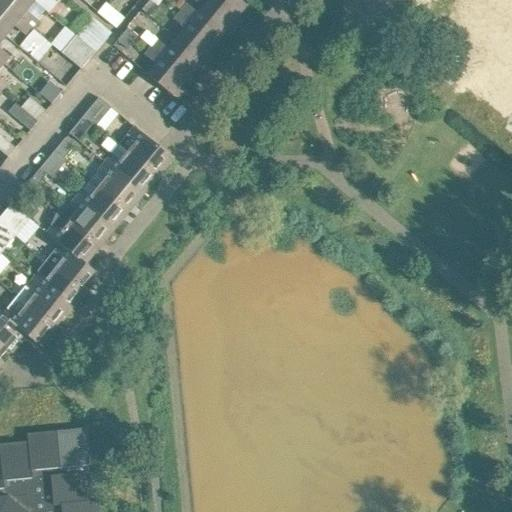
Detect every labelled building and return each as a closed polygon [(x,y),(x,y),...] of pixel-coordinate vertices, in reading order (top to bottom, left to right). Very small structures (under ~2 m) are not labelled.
[(27,11),(35,1),(33,0),(0,0),(0,2),(33,29),(39,21),(27,11)] [(102,0),(95,0),(90,7),(98,13),(106,3),(102,0)] [(149,0),(141,10),(150,17),(159,7),(149,0)] [(181,0),(180,0),(176,6),(181,10),(187,4),(181,0)] [(247,6),(239,0),(209,0),(206,4),(236,28),(241,21),(237,18),(247,6)] [(487,55),(511,70),(511,0),(468,0),(447,35),(485,57),(487,55)] [(33,29),(0,2),(0,31),(6,36),(14,26),(26,37),(33,29)] [(106,3),(98,13),(116,28),(125,18),(106,3)] [(236,28),(206,4),(198,14),(187,4),(181,10),(180,12),(217,42),(226,31),(230,35),(236,28)] [(217,42),(180,12),(174,20),(185,29),(177,39),(206,64),(212,57),(208,53),(217,42)] [(92,18),(76,37),(77,37),(95,52),(105,41),(111,33),(92,18)] [(34,29),(19,45),(37,61),(52,45),(34,29)] [(0,48),(0,43),(6,36),(0,31),(0,61),(3,64),(4,64),(10,57),(0,48)] [(81,69),(95,52),(77,37),(63,54),(81,69)] [(206,64),(177,39),(168,49),(157,40),(151,48),(188,78),(197,67),(201,71),(206,64)] [(188,78),(151,48),(145,56),(156,65),(147,75),(177,100),(183,93),(178,89),(188,78)] [(0,78),(0,69),(5,64),(4,64),(3,64),(0,61),(0,90),(2,92),(8,85),(0,78)] [(96,126),(111,108),(99,98),(84,116),(96,126)] [(37,122),(22,109),(16,104),(8,112),(30,131),(37,122)] [(78,142),(89,128),(80,120),(69,134),(78,142)] [(168,155),(154,144),(134,127),(127,136),(118,147),(127,154),(152,175),(159,167),(163,170),(172,160),(167,156),(168,155)] [(15,148),(0,136),(0,151),(8,158),(15,148)] [(64,159),(75,146),(66,138),(55,151),(64,159)] [(152,175),(127,154),(118,147),(111,157),(104,164),(142,196),(152,184),(147,180),(152,175)] [(65,160),(64,159),(55,151),(39,170),(46,175),(47,174),(51,178),(65,160)] [(142,196),(104,164),(98,172),(106,179),(97,189),(122,210),(130,202),(134,206),(142,196)] [(32,192),(40,183),(46,175),(39,170),(26,187),(32,192)] [(122,210),(97,189),(89,199),(81,192),(75,199),(113,231),(123,219),(118,215),(122,210)] [(36,212),(28,205),(17,197),(10,205),(29,221),(36,212)] [(113,231),(75,199),(68,207),(76,214),(68,223),(94,245),(100,237),(105,241),(113,231)] [(0,224),(15,237),(29,221),(10,205),(0,217),(0,224)] [(94,245),(68,223),(57,214),(51,228),(46,235),(60,247),(60,246),(85,265),(94,254),(89,251),(94,245)] [(0,255),(15,237),(0,224),(0,255)] [(94,272),(85,265),(60,246),(60,247),(53,254),(46,264),(80,291),(86,284),(90,288),(99,277),(94,273),(94,272)] [(74,298),(80,291),(46,264),(38,273),(31,281),(70,312),(79,301),(74,298)] [(70,312),(31,281),(25,289),(17,300),(25,307),(51,327),(57,319),(61,323),(70,312)] [(51,327),(25,307),(17,300),(10,309),(4,315),(3,317),(27,336),(37,345),(37,344),(42,348),(51,337),(46,333),(51,327)] [(27,336),(3,317),(4,315),(0,311),(0,342),(8,349),(7,350),(12,354),(27,336)] [(96,511),(96,506),(98,505),(98,501),(88,502),(85,477),(88,477),(87,474),(106,472),(103,440),(87,442),(86,428),(82,429),(82,431),(57,434),(57,431),(56,431),(56,434),(32,436),(31,434),(27,434),(28,444),(3,447),(3,444),(0,444),(0,511),(96,511)]
